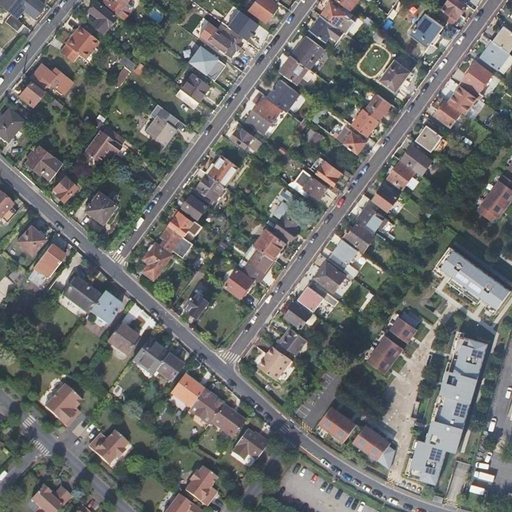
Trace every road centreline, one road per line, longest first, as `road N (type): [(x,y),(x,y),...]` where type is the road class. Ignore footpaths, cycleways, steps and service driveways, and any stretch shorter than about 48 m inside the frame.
road 1 (residential): [(222,371),(495,0)]
road 2 (residential): [(111,267),(309,0)]
road 3 (residential): [(436,511),(390,495),(295,435)]
road 4 (residential): [(222,371),(111,267)]
road 5 (residential): [(111,267),(0,165)]
